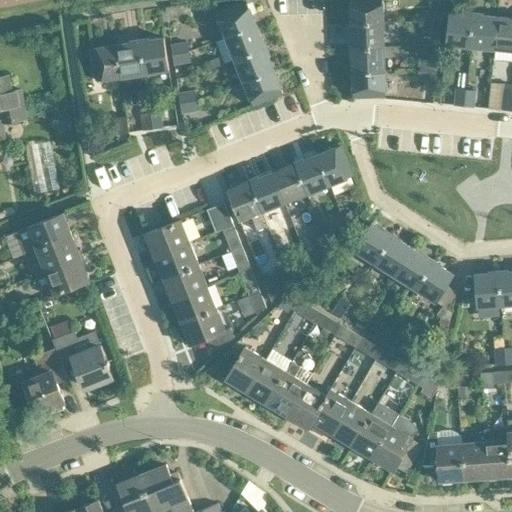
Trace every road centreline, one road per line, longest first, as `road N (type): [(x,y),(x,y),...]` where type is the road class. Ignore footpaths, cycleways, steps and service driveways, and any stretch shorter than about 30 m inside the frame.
road 1 (residential): [(167,423),(153,349),(115,246),(116,201),(325,121)]
road 2 (residential): [(353,115),(378,198),(462,255),(511,248)]
road 3 (residential): [(167,423),(223,441),(338,511)]
road 4 (residential): [(0,477),(93,440),(167,423)]
road 5 (residential): [(353,115),(511,128)]
road 6 (residential): [(325,121),(306,0)]
